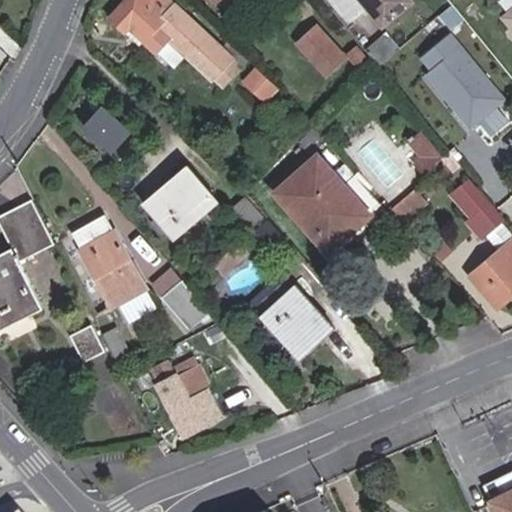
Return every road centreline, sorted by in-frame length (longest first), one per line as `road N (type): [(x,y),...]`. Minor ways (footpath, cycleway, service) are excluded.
road 1 (residential): [(511,357),(195,487),(155,511)]
road 2 (unknown): [(362,234),(467,484)]
road 3 (unknown): [(22,91),(166,262)]
road 4 (unknown): [(203,335),(267,460),(317,511)]
road 5 (residential): [(0,129),(66,0)]
